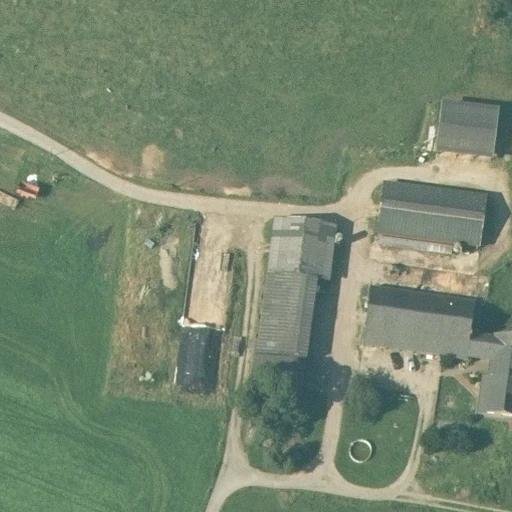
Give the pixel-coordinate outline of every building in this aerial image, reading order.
[(496,115),(441,108),(435,156),(490,163),(496,115)] [(484,201),(383,188),(376,236),(477,250),(484,201)] [(335,232),(274,223),(266,279),(315,285),(316,281),(328,283),(335,232)] [(266,279),(255,359),(304,365),(315,285),(266,279)] [(474,307),(369,291),(361,348),(466,363),(466,359),(491,363),(494,343),(468,340),(473,308),(474,308),(474,307)] [(511,341),(494,339),(494,343),(491,363),(488,381),(483,381),(478,415),(511,419),(511,341)]
